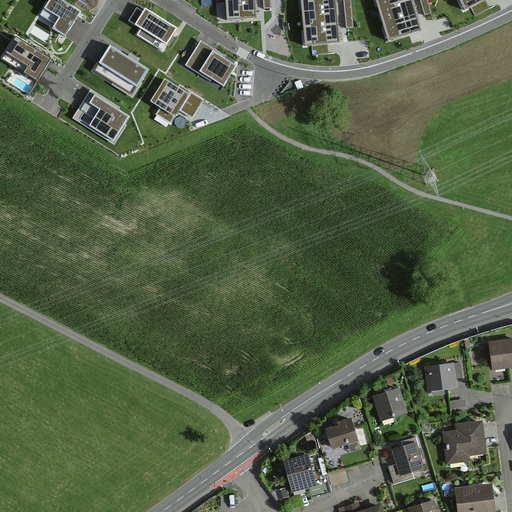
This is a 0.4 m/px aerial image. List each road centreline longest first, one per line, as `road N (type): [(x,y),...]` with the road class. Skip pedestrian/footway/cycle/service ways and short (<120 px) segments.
road 1 (secondary): [(231,459),(404,344),(511,302)]
road 2 (track): [(248,446),(218,410),(0,296)]
road 3 (residential): [(511,13),(356,75),(271,65)]
road 4 (residential): [(271,65),(158,0)]
road 5 (residential): [(114,0),(49,103)]
